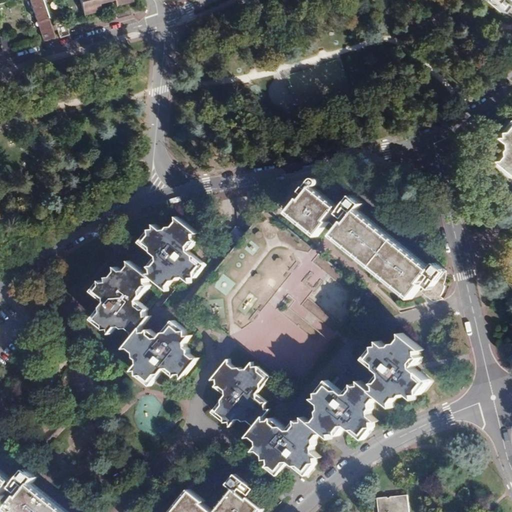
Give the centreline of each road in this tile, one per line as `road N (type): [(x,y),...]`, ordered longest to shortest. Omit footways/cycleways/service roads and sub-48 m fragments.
road 1 (tertiary): [(428,134),(385,151),(152,195)]
road 2 (tertiary): [(494,400),(383,446),(300,511)]
road 3 (unknown): [(237,178),(317,250),(255,339)]
road 4 (residential): [(468,296),(361,325),(298,402)]
road 5 (residential): [(224,342),(193,384),(190,419),(137,511)]
road 6 (tertiary): [(152,195),(82,227),(0,289)]
road 7 (tertiary): [(152,195),(157,18)]
road 8 (tertiary): [(0,64),(157,18)]
road 9 (residential): [(428,134),(457,252)]
